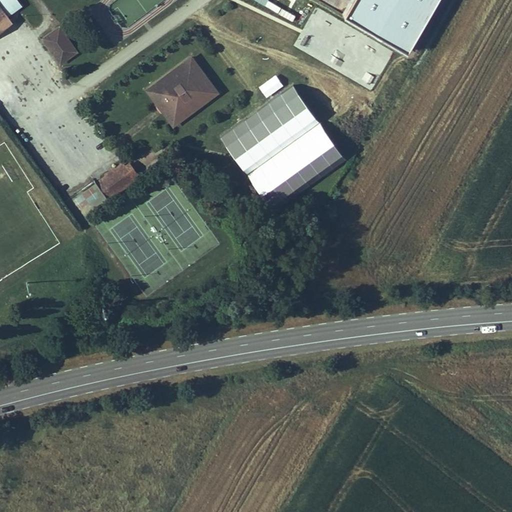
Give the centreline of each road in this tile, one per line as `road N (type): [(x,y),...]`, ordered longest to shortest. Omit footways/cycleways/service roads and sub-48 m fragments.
road 1 (primary): [(0,398),(297,335),(511,314)]
road 2 (residential): [(75,90),(202,0)]
